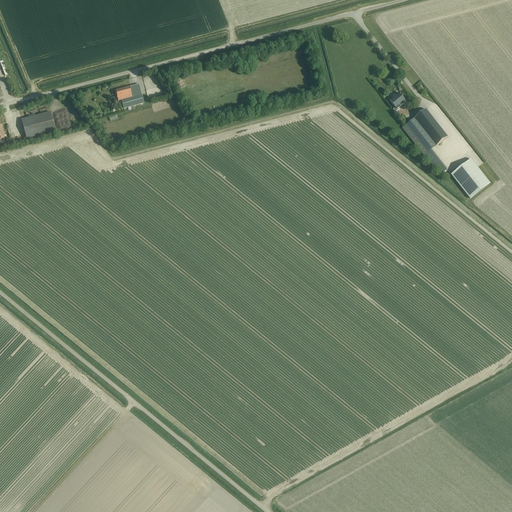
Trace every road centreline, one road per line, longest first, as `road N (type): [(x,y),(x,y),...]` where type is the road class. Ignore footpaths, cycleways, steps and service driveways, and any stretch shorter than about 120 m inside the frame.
road 1 (unclassified): [(0,106),(405,0)]
road 2 (unclassified): [(267,511),(0,292)]
road 3 (track): [(31,511),(133,401)]
